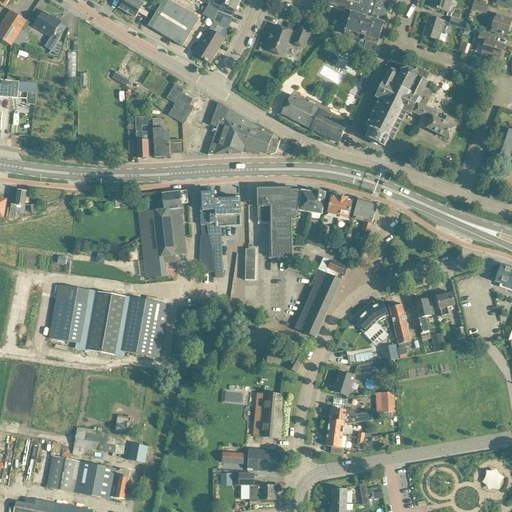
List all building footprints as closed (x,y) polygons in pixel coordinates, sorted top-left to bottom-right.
[(124,0),(119,9),(135,18),(141,10),(144,4),(138,1),(138,0),(124,0)] [(163,0),(153,18),(148,26),(182,47),(188,39),(199,19),(188,12),(174,4),(167,0),(163,0)] [(213,0),(206,0),(204,3),(218,11),(233,17),(240,0),(224,0),(222,6),(213,0)] [(328,0),(327,5),(338,8),(339,6),(346,8),(344,12),(351,14),(344,34),(356,38),(355,39),(359,41),(360,39),(367,41),(362,57),(372,60),(377,44),(377,45),(384,23),(391,0),(390,0),(328,0)] [(451,0),(432,0),(430,7),(448,13),(451,0)] [(511,0),(497,0),(496,4),(511,8),(511,0)] [(489,6),(474,2),(472,9),(486,13),(489,6)] [(10,11),(5,20),(0,27),(0,39),(12,46),(27,21),(10,11)] [(209,30),(194,54),(210,64),(224,40),(229,28),(233,17),(218,11),(214,22),(209,30)] [(59,58),(64,45),(58,41),(61,36),(55,33),(61,23),(50,17),(43,12),(34,26),(52,37),(45,47),(52,52),(49,55),(59,58)] [(507,36),(511,25),(511,20),(511,19),(497,15),(491,31),(507,36)] [(445,22),(439,20),(429,17),(423,36),(445,43),(447,36),(441,34),(445,22)] [(467,23),(452,19),(450,25),(465,30),(467,23)] [(310,31),(299,27),(294,38),(291,37),(292,32),(277,26),(273,34),(272,34),(269,41),(270,42),(267,50),(283,57),(289,42),(303,48),(310,31)] [(22,31),(14,44),(21,48),(29,36),(22,31)] [(485,44),(482,53),(493,56),(492,59),(502,62),(505,52),(502,51),(504,46),(493,42),(495,36),(480,32),(477,42),(485,44)] [(328,35),(323,42),(330,47),(335,40),(328,35)] [(344,52),(339,61),(358,71),(362,62),(344,52)] [(411,116),(413,112),(424,91),(428,82),(426,81),(429,74),(417,67),(415,71),(415,70),(413,71),(408,69),(402,70),(398,77),(397,76),(397,72),(392,70),(388,73),(385,80),(384,80),(383,81),(384,81),(382,86),(380,85),(376,91),(378,92),(376,97),(375,96),(375,98),(380,100),(366,126),(365,127),(370,129),(366,138),(384,147),(389,139),(394,141),(403,121),(402,121),(406,113),(411,116)] [(129,81),(115,73),(112,79),(126,87),(129,81)] [(0,130),(1,130),(2,120),(2,113),(0,112),(0,97),(11,98),(18,99),(19,91),(24,92),(24,89),(37,90),(37,84),(12,82),(12,81),(0,79),(0,130)] [(175,85),(167,99),(175,104),(168,115),(184,125),(194,108),(190,105),(193,100),(182,94),(184,90),(175,85)] [(450,140),(458,122),(447,116),(444,122),(436,118),(438,113),(425,107),(431,95),(424,91),(413,112),(430,121),(426,129),(450,140)] [(322,110),(301,100),(291,95),(281,115),(339,144),(348,125),(321,111),(322,110)] [(272,139),(274,134),(258,125),(257,126),(219,103),(211,126),(217,128),(208,155),(208,156),(242,154),(244,147),(266,155),(267,154),(271,155),(276,154),(280,142),(272,139)] [(149,158),(148,133),(142,133),(141,127),(148,126),(147,118),(136,118),(138,159),(149,158)] [(159,119),(153,119),(153,120),(154,148),(155,158),(171,157),(171,155),(184,154),(183,142),(182,140),(180,140),(179,141),(180,143),(164,144),(163,121),(161,119),(159,119)] [(491,156),(508,161),(511,148),(511,131),(500,127),(491,156)] [(299,191),(298,191),(291,191),(291,187),(286,187),(286,189),(278,189),(278,188),(273,188),(273,189),(257,189),(258,223),(271,223),(272,258),(292,258),(292,220),(295,221),(298,204),(299,191)] [(23,215),(26,202),(27,192),(17,190),(14,205),(11,204),(11,209),(8,208),(8,212),(10,212),(9,219),(15,221),(16,213),(23,215)] [(180,204),(188,203),(187,191),(162,194),(164,211),(176,210),(181,209),(180,204)] [(310,213),(314,192),(306,191),(306,192),(302,192),(299,211),(310,213)] [(325,194),(314,192),(310,213),(322,215),(325,194)] [(241,215),(241,209),(241,199),(215,200),(215,193),(202,193),(202,210),(200,210),(201,226),(202,237),(199,237),(199,274),(214,273),(223,273),(221,228),(241,227),(241,215)] [(338,218),(342,198),(337,196),(337,197),(331,196),(327,216),(338,218)] [(348,199),(342,198),(338,218),(349,220),(353,201),(347,200),(348,199)] [(376,204),(358,200),(355,211),(354,211),(353,218),(365,222),(362,231),(360,230),(358,237),(361,238),(358,246),(364,248),(367,240),(370,233),(377,207),(376,204)] [(37,213),(37,212),(47,212),(47,206),(37,206),(37,205),(31,206),(31,214),(37,213)] [(164,211),(140,213),(145,258),(150,257),(163,256),(185,253),(183,238),(181,217),(180,217),(179,212),(181,212),(181,209),(176,210),(164,211)] [(316,247),(319,235),(312,233),(309,245),(316,247)] [(326,237),(319,235),(316,247),(323,249),(326,237)] [(333,247),(331,253),(338,256),(340,251),(333,247)] [(245,250),(244,281),(255,281),(256,250),(245,250)] [(150,257),(145,258),(148,279),(166,277),(163,256),(150,257)] [(342,281),(348,268),(331,260),(331,261),(324,258),(318,270),(342,281)] [(511,268),(501,264),(495,282),(501,284),(500,287),(510,291),(511,283),(511,268)] [(316,339),(342,281),(318,270),(311,285),(314,287),(295,329),(316,339)] [(89,291),(58,285),(48,339),(80,345),(89,291)] [(126,352),(136,299),(89,291),(80,345),(79,349),(125,357),(126,352)] [(437,297),(439,307),(442,317),(449,315),(447,308),(455,306),(452,293),(437,297)] [(158,358),(168,305),(164,304),(146,301),(136,299),(126,352),(158,358)] [(420,301),(415,303),(417,312),(423,334),(421,334),(423,340),(431,338),(426,318),(431,316),(430,309),(427,299),(425,300),(424,299),(421,300),(420,301)] [(390,318),(383,302),(369,310),(379,321),(380,323),(390,318)] [(395,307),(390,308),(392,318),(400,349),(398,350),(401,360),(408,359),(405,348),(413,346),(405,315),(402,305),(400,306),(400,304),(395,305),(395,307)] [(379,321),(369,310),(356,322),(366,332),(364,334),(372,342),(378,336),(383,341),(388,336),(376,324),(379,321)] [(467,338),(464,328),(456,330),(459,340),(467,338)] [(434,341),(432,341),(435,353),(445,351),(441,335),(433,337),(434,341)] [(381,347),(384,362),(398,360),(396,345),(381,347)] [(280,364),(281,357),(268,355),(267,362),(280,364)] [(296,373),(301,363),(294,358),(288,369),(296,373)] [(375,364),(357,367),(355,374),(357,375),(377,372),(375,364)] [(355,377),(350,375),(340,372),(333,392),(348,397),(355,377)] [(395,417),(394,393),(380,394),(381,414),(384,414),(384,419),(395,417)] [(281,395),(262,394),(260,415),(262,415),(260,437),(278,438),(280,415),(279,415),(281,395)] [(356,410),(352,409),(345,409),(345,410),(331,408),(329,422),(344,424),(348,424),(373,421),(372,412),(356,414),(356,410)] [(125,433),(128,418),(118,417),(115,432),(125,433)] [(342,437),(344,424),(329,422),(328,435),(342,437)] [(123,456),(126,437),(101,433),(102,430),(94,428),(94,431),(77,428),(74,447),(72,455),(93,458),(94,451),(123,456)] [(341,448),(342,437),(328,435),(326,447),(332,447),(331,454),(343,456),(344,449),(341,448)] [(132,444),(130,451),(128,461),(145,464),(148,447),(132,444)] [(266,471),(276,472),(278,452),(268,451),(266,471)] [(244,455),(222,453),(221,462),(243,464),(244,455)] [(116,487),(119,471),(117,471),(118,469),(72,461),(53,457),(47,488),(110,501),(113,486),(116,487)] [(130,471),(121,469),(120,472),(119,471),(116,487),(114,497),(125,500),(130,471)] [(275,486),(261,486),(254,486),(254,475),(239,475),(239,483),(239,487),(250,487),(249,503),(271,503),(271,500),(275,500),(275,486)] [(370,504),(368,494),(366,484),(360,485),(363,504),(370,504)] [(333,490),(333,503),(347,504),(347,490),(333,490)] [(94,511),(35,499),(34,505),(16,502),(14,511),(94,511)] [(346,511),(347,504),(333,503),(332,511),(346,511)]
